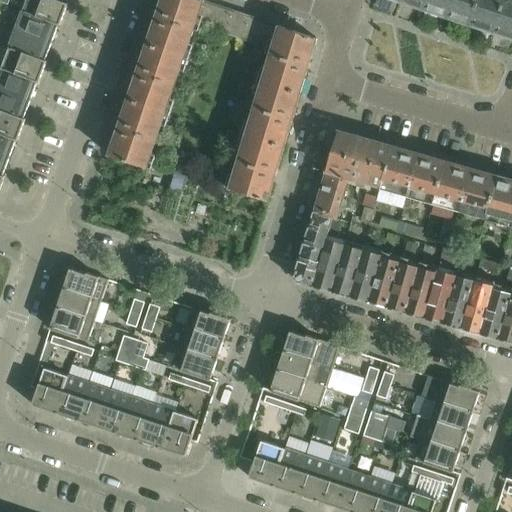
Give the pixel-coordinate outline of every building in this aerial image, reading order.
[(55,0),(27,0),(24,11),(61,25),(69,5),(55,0)] [(198,0),(162,0),(157,17),(148,45),(186,58),(195,26),(203,1),(198,0)] [(428,0),(403,0),(402,3),(425,11),(428,0)] [(454,0),(428,0),(425,11),(449,19),(454,0)] [(481,0),(454,0),(449,19),(473,27),(481,0)] [(507,0),(481,0),(473,27),(496,35),(507,0)] [(511,0),(507,0),(496,35),(511,39),(511,0)] [(229,10),(203,1),(195,26),(229,36),(235,17),(227,14),(229,10)] [(61,25),(24,11),(17,30),(52,44),(59,26),(61,26),(61,25)] [(280,27),(255,19),(254,23),(245,20),(240,39),(273,50),(280,27)] [(318,40),(280,27),(273,50),(263,83),(301,94),(318,40)] [(52,44),(17,30),(9,50),(47,64),(48,62),(46,61),(52,44)] [(186,58),(148,45),(129,100),(169,113),(186,58)] [(47,64),(9,50),(2,69),(40,83),(47,64)] [(40,83),(2,69),(0,75),(0,89),(31,101),(38,83),(40,84),(40,83)] [(301,94),(263,83),(247,137),(285,148),(301,94)] [(31,101),(0,89),(0,111),(26,122),(27,120),(25,119),(31,101)] [(169,113),(129,100),(110,155),(141,165),(153,169),(169,113)] [(0,111),(0,133),(19,140),(18,142),(26,122),(0,111)] [(391,147),(339,132),(327,173),(358,182),(379,188),(379,189),(391,147)] [(0,133),(0,155),(10,159),(15,144),(17,145),(18,142),(19,140),(0,133)] [(285,148),(247,137),(231,191),(269,202),(285,148)] [(445,162),(418,155),(391,147),(379,189),(379,190),(433,205),(445,162)] [(0,155),(0,176),(3,177),(4,177),(10,159),(0,155)] [(498,177),(472,170),(445,162),(433,205),(486,220),(498,177)] [(176,172),(164,216),(190,223),(202,179),(176,172)] [(327,173),(315,213),(333,218),(340,220),(349,187),(356,189),(358,182),(327,173)] [(511,181),(498,177),(486,220),(511,227),(511,181)] [(296,277),(300,284),(313,288),(327,239),(333,218),(315,213),(296,277)] [(332,293),(345,245),(348,236),(338,233),(341,221),(340,220),(333,218),(327,239),(313,288),(332,293)] [(383,219),(381,227),(390,229),(392,221),(383,219)] [(407,225),(392,221),(390,229),(405,233),(407,225)] [(461,239),(445,235),(443,244),(459,248),(461,239)] [(350,298),(364,250),(345,245),(332,293),(350,298)] [(459,253),(444,249),(439,267),(454,271),(459,253)] [(364,250),(350,298),(368,303),(382,255),(364,250)] [(382,255),(368,303),(387,308),(400,262),(390,259),(391,254),(383,252),(382,255)] [(471,256),(463,254),(459,272),(466,274),(471,256)] [(401,257),(400,262),(387,308),(406,314),(419,267),(409,264),(410,259),(401,257)] [(419,267),(406,314),(424,319),(437,272),(428,270),(429,265),(420,262),(419,267)] [(71,270),(64,290),(102,303),(109,281),(88,274),(87,275),(71,270)] [(437,272),(424,319),(442,324),(456,275),(438,270),(437,272)] [(456,275),(442,324),(462,330),(476,281),(456,275)] [(476,281),(462,330),(480,335),(494,286),(476,281)] [(494,284),(494,286),(480,335),(499,340),(511,294),(501,291),(502,286),(494,284)] [(102,303),(64,290),(58,309),(96,322),(102,303)] [(141,316),(145,303),(148,294),(138,291),(131,313),(141,316)] [(511,291),(511,294),(499,340),(511,343),(511,291)] [(151,305),(147,318),(156,321),(161,308),(151,305)] [(96,322),(58,309),(51,330),(89,342),(96,322)] [(193,309),(186,329),(224,342),(232,320),(212,313),(211,315),(193,309)] [(141,316),(131,313),(127,325),(137,328),(141,316)] [(156,321),(147,318),(143,330),(152,333),(156,321)] [(224,342),(186,329),(180,348),(218,361),(224,342)] [(291,332),(284,353),(334,369),(341,347),(308,336),(307,338),(291,332)] [(52,343),(72,350),(74,344),(54,337),(52,343)] [(125,337),(120,351),(130,354),(132,355),(137,341),(125,337)] [(137,341),(132,355),(140,357),(145,359),(149,345),(137,341)] [(95,351),(74,344),(72,350),(93,357),(95,351)] [(218,361),(180,348),(173,369),(211,382),(218,361)] [(130,354),(120,351),(117,361),(127,365),(130,354)] [(334,369),(284,353),(278,372),(327,388),(334,369)] [(140,357),(132,355),(130,354),(127,365),(136,368),(140,357)] [(150,361),(145,359),(140,357),(136,368),(146,371),(150,361)] [(371,368),(367,379),(376,383),(380,371),(371,368)] [(33,406),(56,413),(68,377),(45,369),(33,406)] [(327,388),(278,372),(271,392),(320,409),(327,388)] [(386,373),(382,384),(391,388),(395,376),(386,373)] [(191,381),(172,375),(170,380),(190,387),(191,381)] [(68,377),(56,413),(78,420),(90,384),(68,377)] [(376,383),(367,379),(363,391),(372,394),(376,383)] [(211,388),(191,381),(190,387),(209,394),(211,388)] [(442,381),(436,401),(474,414),(481,392),(461,386),(460,387),(442,381)] [(90,384),(78,420),(99,428),(111,391),(90,384)] [(391,388),(382,384),(378,396),(387,399),(391,388)] [(111,391),(99,428),(121,435),(133,398),(111,391)] [(287,404),(267,397),(265,403),(285,410),(287,404)] [(133,398),(121,435),(142,442),(154,406),(133,398)] [(356,398),(353,405),(367,409),(369,402),(356,398)] [(436,401),(430,419),(429,421),(467,433),(474,414),(436,401)] [(307,411),(287,404),(285,410),(305,417),(307,411)] [(364,418),(367,409),(353,405),(350,413),(364,418)] [(176,413),(154,406),(142,442),(164,449),(176,413)] [(373,411),(369,424),(378,427),(382,414),(373,411)] [(337,434),(341,414),(325,412),(321,432),(337,434)] [(199,421),(176,413),(164,449),(187,457),(199,421)] [(364,418),(350,413),(347,421),(362,426),(364,418)] [(392,417),(382,414),(378,427),(387,430),(388,429),(392,417)] [(429,421),(430,419),(418,416),(411,438),(422,442),(423,440),(461,453),(467,433),(429,421)] [(392,417),(388,429),(401,433),(404,422),(392,417)] [(362,426),(347,421),(345,430),(359,434),(362,426)] [(378,427),(369,424),(364,436),(374,439),(378,427)] [(387,430),(378,427),(374,439),(383,442),(387,430)] [(461,453),(423,440),(422,442),(416,461),(454,473),(461,453)] [(250,478),(273,486),(285,449),(262,442),(250,478)] [(306,457),(285,449),(273,486),(294,493),(306,457)] [(328,464),(306,457),(294,493),(316,500),(328,464)] [(350,471),(328,464),(316,500),(338,508),(350,471)] [(435,473),(415,466),(413,472),(433,479),(435,473)] [(360,511),(371,478),(350,471),(338,508),(351,511),(360,511)] [(459,481),(435,473),(433,479),(453,486),(457,488),(459,481)] [(384,511),(393,486),(371,478),(360,511),(384,511)] [(408,511),(415,493),(393,486),(384,511),(408,511)] [(433,511),(437,500),(415,493),(408,511),(433,511)]
